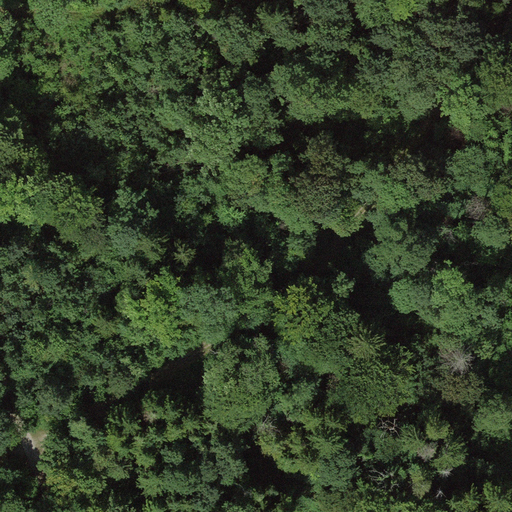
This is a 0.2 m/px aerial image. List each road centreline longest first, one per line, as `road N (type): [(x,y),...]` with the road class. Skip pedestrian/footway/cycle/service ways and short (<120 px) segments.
road 1 (track): [(0,458),(36,453),(231,327),(475,10),(499,0)]
road 2 (track): [(475,10),(321,21),(0,6)]
road 3 (track): [(62,511),(0,367)]
